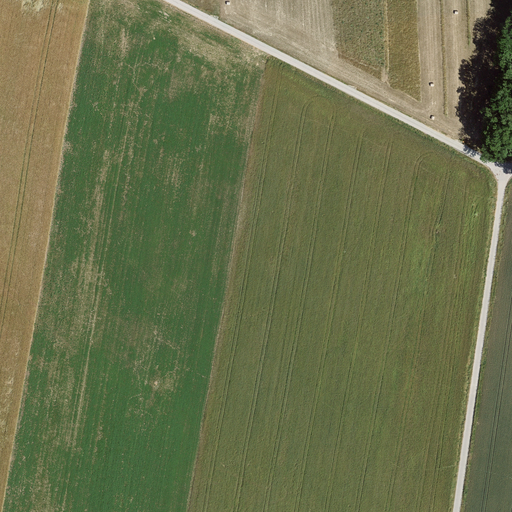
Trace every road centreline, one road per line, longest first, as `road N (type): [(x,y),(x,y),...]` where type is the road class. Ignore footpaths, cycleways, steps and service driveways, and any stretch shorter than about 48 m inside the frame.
road 1 (track): [(170,0),(502,167)]
road 2 (track): [(511,164),(502,167),(455,511)]
